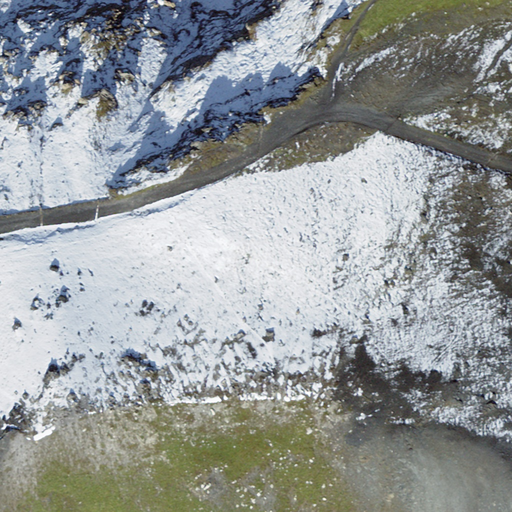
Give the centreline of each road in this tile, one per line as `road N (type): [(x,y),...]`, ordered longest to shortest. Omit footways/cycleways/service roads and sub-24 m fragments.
road 1 (track): [(0,236),(217,171),(333,108)]
road 2 (track): [(333,108),(511,161)]
